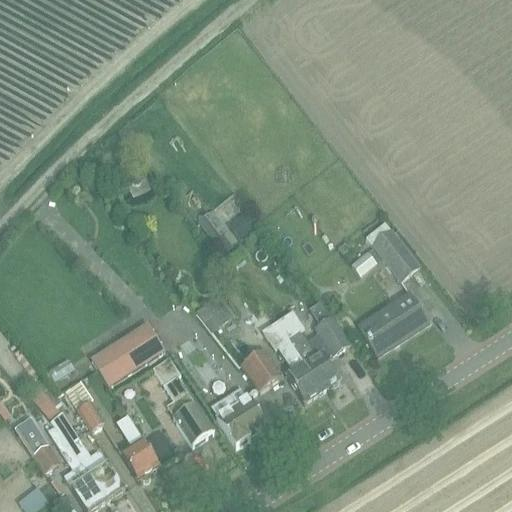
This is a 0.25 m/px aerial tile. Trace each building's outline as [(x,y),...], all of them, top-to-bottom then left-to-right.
[(392,236),(373,251),(401,286),(419,271),(392,236)] [(377,268),(368,257),(352,271),(361,281),(377,268)] [(410,299),(359,332),(378,361),(428,328),(410,299)] [(341,384),(326,363),(349,348),(331,322),(314,333),(319,340),(306,348),(299,337),(288,343),(323,396),(341,384)] [(150,328),(95,364),(113,393),(169,357),(150,328)] [(304,408),(323,396),(288,343),(276,351),(293,375),(285,380),(304,408)] [(243,373),(260,400),(283,385),(266,358),(243,373)] [(174,422),(172,423),(192,452),(214,438),(177,382),(180,380),(168,363),(152,374),(174,407),(167,412),(174,422)] [(67,413),(44,385),(28,399),(50,425),(61,416),(62,418),(67,413)] [(249,402),(217,423),(236,452),(268,432),(249,402)] [(90,410),(80,417),(94,438),(104,431),(90,410)] [(132,452),(120,459),(137,485),(159,471),(127,422),(117,429),(132,452)] [(106,507),(125,495),(100,457),(98,456),(90,462),(72,435),(63,440),(106,507)] [(82,511),(99,511),(106,507),(63,440),(54,446),(64,461),(63,461),(73,476),(64,483),(70,493),(82,511)] [(49,450),(33,460),(45,478),(61,468),(49,450)]
